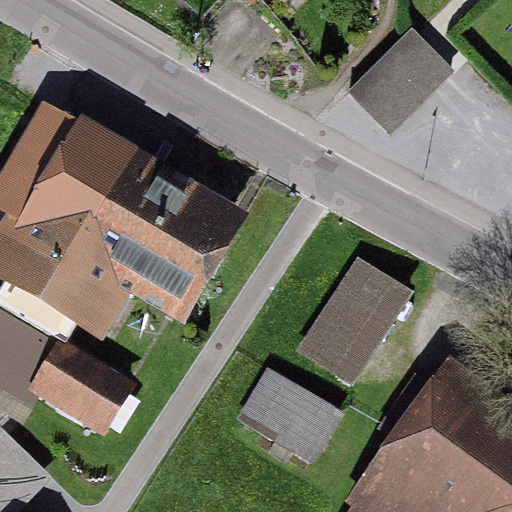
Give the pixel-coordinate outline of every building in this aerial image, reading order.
[(413,34),(354,96),(389,130),(448,68),(413,34)] [(221,230),(51,133),(12,201),(44,219),(11,278),(85,320),(118,262),(182,299),(221,230)] [(401,300),(343,265),(288,355),(347,390),(401,300)] [(125,396),(53,355),(20,411),(92,452),(125,396)] [(333,420),(256,381),(228,436),(306,475),(333,420)] [(511,511),(511,433),(445,387),(358,511),(511,511)]
